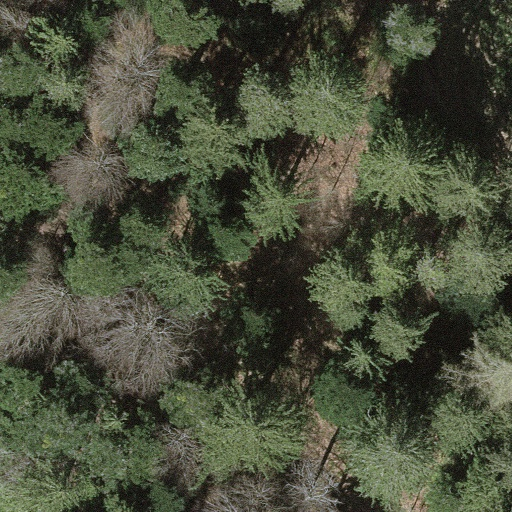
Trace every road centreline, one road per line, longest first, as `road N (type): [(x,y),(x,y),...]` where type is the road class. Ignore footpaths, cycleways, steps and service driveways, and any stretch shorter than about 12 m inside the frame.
road 1 (track): [(382,511),(303,350),(209,0)]
road 2 (track): [(34,511),(0,384)]
